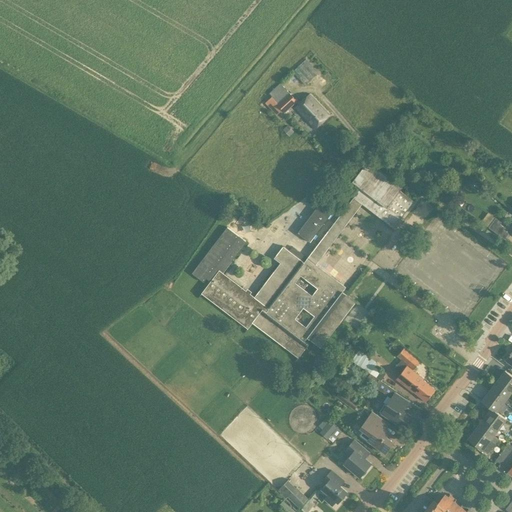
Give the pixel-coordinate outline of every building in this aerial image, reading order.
[(302,84),(317,73),(307,59),(291,69),(302,84)] [(288,94),(278,104),(272,97),(265,103),(277,115),(282,111),(283,109),(285,112),(297,101),(290,93),(288,94)] [(295,108),(314,129),(330,115),(311,94),(295,108)] [(347,295),(346,295),(342,292),(346,287),(316,264),(364,201),(387,219),(395,226),(414,202),(414,201),(400,191),(402,188),(369,162),(354,182),(361,188),(356,195),(338,218),(315,248),(308,258),(304,263),(283,247),(274,258),(281,263),(254,298),(223,273),(246,242),(228,228),(227,227),(192,273),(204,282),(206,278),(211,282),(201,294),(247,329),(252,322),(298,358),(308,344),(304,341),(307,338),(320,348),(356,302),(348,296),(347,295)] [(293,232),(307,242),(330,211),(316,201),(293,232)] [(481,223),(488,226),(493,215),(486,212),(481,223)] [(504,239),(508,233),(503,230),(505,228),(500,224),(501,222),(495,218),(488,227),(504,239)] [(406,367),(405,369),(398,377),(396,379),(412,393),(413,392),(426,402),(435,390),(423,380),(424,379),(413,370),(421,361),(404,348),(398,355),(397,357),(408,366),(407,367),(406,367)] [(373,369),(377,364),(358,349),(352,358),(374,375),(377,372),(373,369)] [(511,376),(504,370),(496,381),(511,392),(511,390),(511,376)] [(511,392),(496,381),(489,391),(503,402),(509,406),(510,404),(511,406),(511,400),(511,401),(507,398),(511,392)] [(496,412),(503,402),(489,391),(481,401),(491,408),(496,412)] [(381,414),(403,429),(411,417),(402,411),(408,402),(395,393),(381,414)] [(506,419),(496,412),(491,408),(483,418),(498,430),(506,419)] [(359,428),(364,432),(361,436),(384,454),(392,443),(383,436),(385,434),(383,432),(388,425),(371,412),(359,428)] [(324,438),(330,434),(333,437),(338,433),(326,417),(317,425),(321,429),(319,431),(324,438)] [(483,418),(475,428),(496,444),(499,440),(493,435),(498,430),(483,418)] [(496,444),(475,428),(467,439),(470,440),(469,443),(471,444),(473,444),(487,454),(492,447),(493,448),(496,444)] [(360,477),(361,476),(362,475),(364,475),(365,473),(366,471),(366,470),(371,464),(359,454),(364,449),(354,440),(344,451),(350,456),(344,463),(360,477)] [(511,446),(508,444),(503,450),(508,454),(511,448),(511,446)] [(500,464),(508,454),(503,450),(495,460),(500,464)] [(344,495),(347,492),(339,486),(343,481),(331,470),(323,480),(326,483),(321,489),(328,494),(324,499),(332,505),(336,501),(338,503),(340,500),(342,499),(343,499),(344,498),(344,497),(344,495)] [(298,508),(307,499),(296,488),(295,489),(287,482),(278,491),(286,499),(287,497),(298,508)] [(466,511),(444,494),(434,506),(432,504),(425,511),(466,511)]
